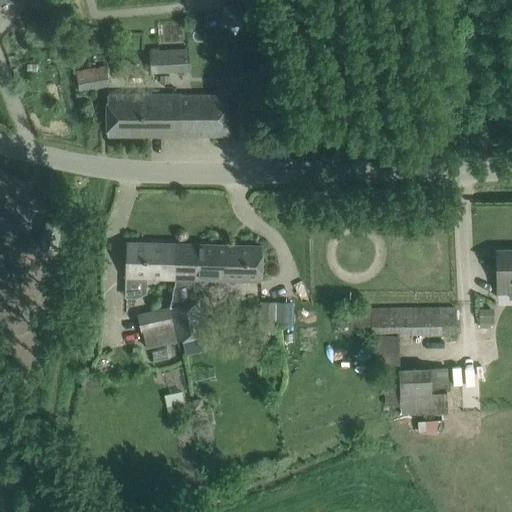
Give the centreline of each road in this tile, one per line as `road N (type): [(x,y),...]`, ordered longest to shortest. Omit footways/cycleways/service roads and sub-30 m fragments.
road 1 (unclassified): [(511,171),(185,175),(108,170),(0,145)]
road 2 (track): [(38,454),(108,170)]
road 3 (tertiary): [(74,511),(0,389)]
